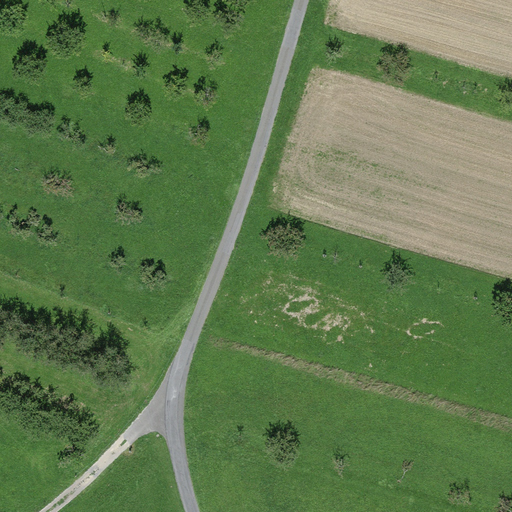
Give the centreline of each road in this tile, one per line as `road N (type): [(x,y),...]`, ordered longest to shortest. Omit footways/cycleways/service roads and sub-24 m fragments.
road 1 (residential): [(305,0),(174,405),(196,511)]
road 2 (track): [(174,405),(54,511)]
